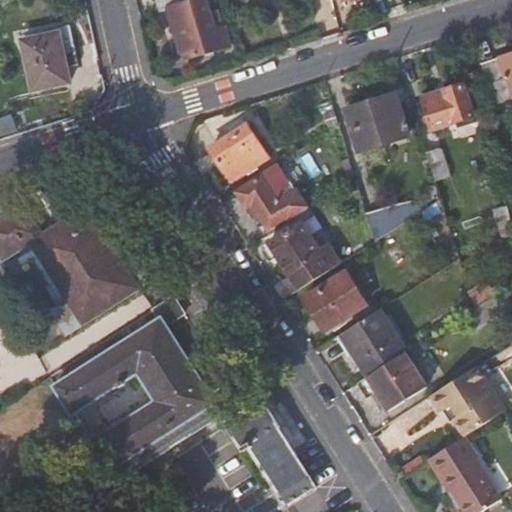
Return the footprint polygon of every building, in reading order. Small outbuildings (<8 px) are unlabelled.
[(189,59),(231,46),(226,27),(218,29),(208,0),(159,0),(161,8),(167,7),(181,53),(189,59)] [(71,29),(61,32),(69,68),(79,66),(71,29)] [(72,83),(69,68),(61,32),(21,40),(32,91),(72,83)] [(511,55),(486,63),(492,87),(498,105),(511,101),(511,55)] [(466,83),(445,90),(447,97),(425,104),(434,130),(477,116),(466,83)] [(423,96),(425,104),(447,97),(445,90),(423,96)] [(398,94),(347,111),(359,152),(410,136),(398,94)] [(339,124),(335,110),(324,113),(328,128),(338,125),(339,124)] [(249,122),(210,146),(232,181),(271,157),(249,122)] [(442,148),(428,153),(435,178),(437,181),(451,177),(442,148)] [(349,159),(342,161),(348,180),(356,177),(349,159)] [(308,205),(279,161),(236,189),(255,218),(262,214),(271,229),(288,218),(290,219),(308,205)] [(356,181),(347,185),(350,192),(359,189),(356,181)] [(32,243),(85,324),(140,288),(87,206),(45,233),(25,203),(0,219),(0,253),(4,260),(32,243)] [(407,203),(368,214),(377,242),(412,219),(407,203)] [(502,239),(511,236),(511,217),(508,205),(493,209),(502,239)] [(342,264),(331,246),(322,252),(318,247),(301,221),(270,240),(301,289),(342,264)] [(328,241),(318,247),(322,252),(331,246),(328,241)] [(348,271),(304,298),(326,331),(370,304),(348,271)] [(471,291),(480,306),(501,294),(491,278),(471,291)] [(511,306),(511,286),(501,294),(480,306),(470,313),(479,327),(511,306)] [(155,309),(161,318),(167,327),(168,326),(188,313),(176,295),(155,309)] [(411,350),(384,308),(343,335),(338,339),(349,355),(354,352),(369,376),(411,350)] [(167,327),(161,318),(56,384),(74,413),(138,372),(157,401),(94,443),(119,483),(221,415),(227,425),(248,411),(230,384),(214,395),(168,326),(167,327)] [(432,350),(426,340),(411,350),(369,376),(358,383),(368,398),(379,391),(393,412),(434,387),(417,359),(432,350)] [(510,409),(481,364),(435,394),(445,411),(454,405),(461,416),(456,420),(467,437),(510,409)] [(445,411),(435,394),(431,397),(441,413),(445,411)] [(319,488),(264,401),(248,411),(227,425),(246,454),(252,450),(289,508),(319,488)] [(479,455),(467,437),(432,459),(444,477),(445,476),(447,475),(455,487),(453,488),(468,511),(483,511),(504,499),(477,456),(479,455)] [(455,487),(447,475),(445,476),(453,488),(455,487)]
